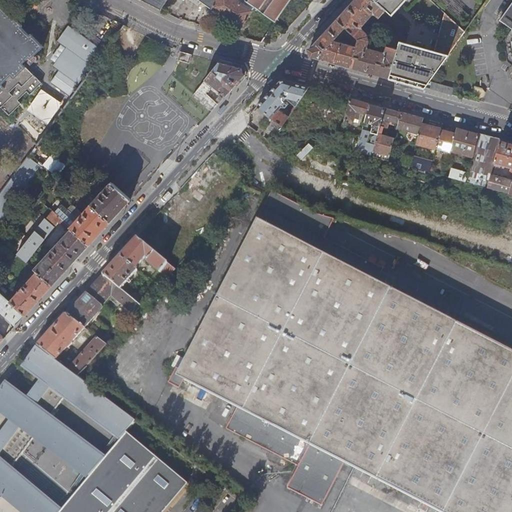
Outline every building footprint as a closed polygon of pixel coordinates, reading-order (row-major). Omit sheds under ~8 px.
[(140,0),(161,10),(167,0),(140,0)] [(200,0),(213,9),(214,8),(219,0),(200,0)] [(244,0),(219,0),(214,8),(241,27),(255,8),(244,0)] [(244,0),(255,8),(276,22),(292,0),(244,0)] [(288,29),(315,0),(292,0),(276,22),(280,26),(283,24),(288,29)] [(374,0),(355,0),(338,19),(359,39),(368,36),(367,33),(363,29),(361,26),(365,22),(366,23),(370,18),(370,17),(373,13),(377,15),(382,20),(389,12),(374,0)] [(374,0),(389,12),(392,15),(396,11),(398,9),(400,7),(406,0),(374,0)] [(0,105),(9,115),(17,108),(21,104),(17,100),(26,92),(30,96),(42,84),(22,65),(29,58),(31,60),(44,47),(31,34),(30,35),(22,28),(24,27),(18,20),(11,13),(9,14),(1,7),(3,5),(0,2),(0,105)] [(511,64),(511,4),(501,20),(511,28),(511,31),(505,41),(509,63),(511,64)] [(398,46),(390,78),(425,87),(465,32),(445,14),(441,28),(438,40),(435,52),(418,47),(410,45),(405,43),(399,42),(398,46)] [(351,67),(357,46),(337,41),(345,32),(358,44),(359,39),(338,19),(310,49),(312,56),(351,67)] [(393,24),(398,28),(404,26),(396,19),(393,24)] [(59,42),(67,49),(54,67),(79,85),(103,51),(70,27),(59,42)] [(107,34),(100,27),(92,34),(99,41),(107,34)] [(358,44),(357,46),(351,67),(390,78),(398,46),(389,43),(387,51),(385,53),(380,52),(380,51),(373,49),(373,50),(368,49),(367,44),(369,40),(368,36),(359,39),(358,44)] [(193,55),(182,52),(180,60),(191,63),(193,55)] [(220,62),(195,94),(213,111),(220,104),(216,101),(208,93),(213,86),(226,97),(244,76),(239,67),(223,63),(220,62)] [(275,87),(258,106),(271,117),(284,126),(290,117),(279,110),(281,108),(285,108),(288,106),(287,102),(289,101),(297,106),(310,87),(290,81),(283,80),(281,80),(275,87)] [(487,93),(484,89),(477,87),(475,96),(481,98),(486,97),(487,93)] [(216,101),(220,104),(224,99),(221,95),(216,101)] [(357,112),(367,115),(371,104),(351,98),(345,119),(352,121),(355,121),(357,112)] [(376,133),(379,134),(380,126),(385,108),(371,104),(367,115),(365,122),(373,124),(372,129),(377,130),(376,133)] [(396,123),(399,123),(402,113),(385,108),(380,126),(388,128),(389,125),(392,126),(393,125),(396,125),(396,123)] [(404,131),(419,135),(421,127),(422,124),(424,119),(402,113),(399,123),(398,129),(401,130),(404,131)] [(417,144),(436,149),(442,129),(429,126),(428,129),(421,127),(419,135),(417,144)] [(357,152),(373,156),(374,151),(378,136),(373,134),(372,141),(368,140),(370,129),(364,127),(361,137),(357,152)] [(451,152),(473,158),(474,153),(479,134),(458,128),(456,133),(451,152)] [(451,153),(451,152),(456,133),(442,129),(436,149),(451,153)] [(344,148),(357,152),(361,137),(348,134),(344,148)] [(387,154),(390,155),(395,138),(379,134),(378,136),(374,151),(387,154)] [(488,188),(501,140),(479,134),(466,182),(482,187),(488,188)] [(511,142),(501,140),(496,159),(494,168),(504,170),(505,166),(511,168),(511,171),(511,174),(511,173),(511,142)] [(46,166),(30,155),(10,182),(0,196),(0,226),(1,228),(46,166)] [(404,165),(411,167),(414,156),(407,155),(404,165)] [(411,167),(430,172),(433,161),(414,156),(411,167)] [(454,179),(466,182),(468,177),(455,174),(454,179)] [(488,188),(510,194),(511,185),(511,180),(492,175),(488,188)] [(112,183),(91,205),(111,223),(131,201),(112,183)] [(255,227),(376,290),(385,272),(326,240),(336,222),(316,216),(272,193),(255,227)] [(52,211),(43,203),(38,210),(47,218),(52,211)] [(111,223),(91,205),(81,216),(78,219),(77,220),(70,227),(72,229),(90,246),(99,236),(111,223)] [(52,211),(47,218),(18,254),(27,262),(61,219),(52,211)] [(66,223),(70,227),(77,220),(72,215),(66,223)] [(66,223),(62,220),(60,222),(68,229),(70,227),(66,223)] [(396,300),(376,290),(255,227),(185,362),(177,358),(171,369),(179,373),(172,388),(179,391),(184,382),(193,387),(196,382),(242,406),(313,443),(347,460),(359,467),(447,511),(511,511),(511,359),(451,328),(396,300)] [(37,272),(53,286),(70,268),(90,246),(72,229),(35,269),(37,272)] [(148,246),(137,238),(120,257),(136,269),(146,257),(149,259),(147,262),(168,279),(177,269),(148,246)] [(136,269),(120,257),(113,265),(104,275),(121,289),(128,282),(130,284),(132,282),(130,280),(131,279),(138,271),(136,269)] [(11,301),(26,316),(53,286),(37,272),(11,301)] [(121,289),(104,275),(87,294),(103,307),(105,304),(108,306),(113,302),(133,318),(142,307),(138,304),(121,289)] [(0,288),(0,290),(6,297),(9,293),(2,286),(0,288)] [(0,310),(17,326),(26,316),(11,301),(6,297),(0,290),(0,310)] [(401,291),(396,300),(451,328),(455,319),(401,291)] [(103,307),(87,294),(73,309),(67,315),(85,329),(104,308),(103,307)] [(138,304),(142,307),(149,299),(145,296),(138,304)] [(48,354),(56,361),(67,348),(69,348),(73,344),(73,342),(85,329),(67,315),(38,347),(48,354)] [(97,338),(107,346),(112,341),(103,334),(98,330),(93,326),(88,332),(97,338)] [(68,370),(78,377),(107,346),(97,338),(68,370)] [(56,361),(48,354),(32,372),(41,380),(25,400),(14,391),(0,406),(0,409),(11,419),(0,433),(0,511),(59,511),(12,471),(36,438),(89,478),(104,460),(51,419),(65,399),(120,441),(127,433),(137,421),(78,378),(78,377),(68,370),(56,361)] [(313,443),(242,406),(229,429),(301,466),(313,443)] [(127,433),(120,441),(104,460),(89,478),(60,511),(165,511),(167,511),(189,484),(127,433)] [(313,443),(301,466),(290,489),(324,506),(347,460),(313,443)]
